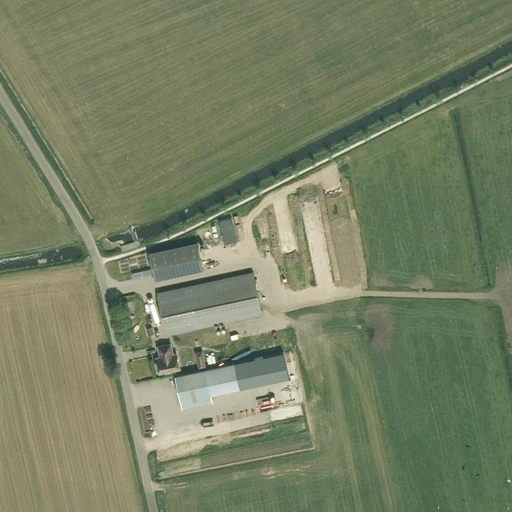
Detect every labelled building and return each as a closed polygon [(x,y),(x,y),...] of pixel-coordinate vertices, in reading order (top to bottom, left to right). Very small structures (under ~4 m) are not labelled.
[(237,241),(231,218),(219,221),(225,244),(237,241)] [(198,242),(149,252),(155,280),(204,269),(198,242)] [(223,245),(224,255),(235,253),(234,243),(223,245)] [(166,334),(262,314),(253,272),(157,292),(166,334)] [(159,372),(180,368),(176,353),(173,354),(170,344),(158,346),(160,354),(161,354),(161,356),(156,357),(159,372)] [(206,366),(203,350),(195,352),(198,368),(206,366)] [(234,362),(175,375),(182,409),(212,402),(211,394),(240,388),(289,377),(283,352),(234,362)]
